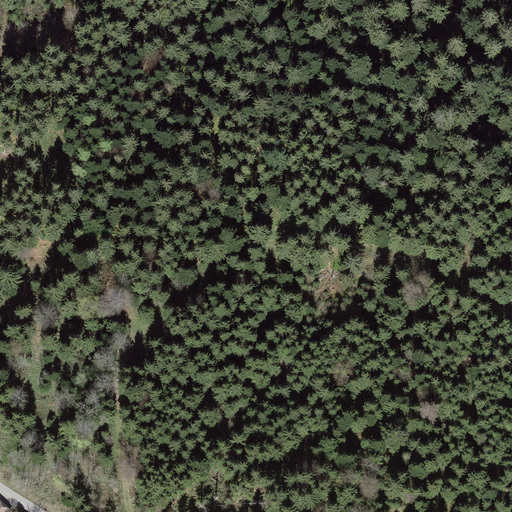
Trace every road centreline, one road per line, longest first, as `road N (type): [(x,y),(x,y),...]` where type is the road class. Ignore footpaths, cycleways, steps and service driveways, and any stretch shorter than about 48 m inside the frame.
road 1 (track): [(132,511),(120,327),(148,262),(156,215),(143,163),(145,84),(119,31)]
road 2 (track): [(511,131),(403,99),(296,91),(153,49),(75,0)]
road 3 (track): [(511,320),(344,239),(280,243),(218,262),(174,295),(134,296)]
